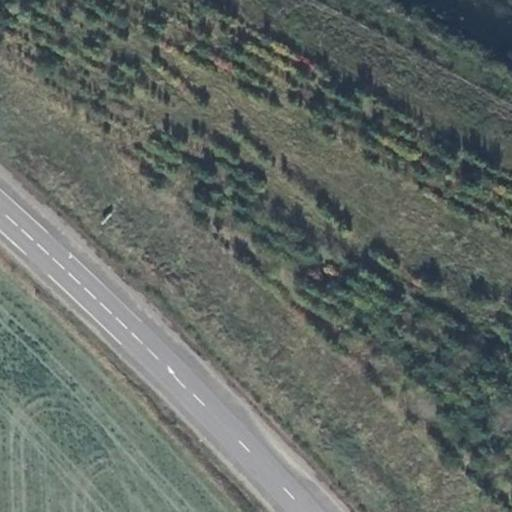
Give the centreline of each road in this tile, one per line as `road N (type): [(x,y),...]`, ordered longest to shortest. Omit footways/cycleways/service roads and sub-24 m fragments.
road 1 (tertiary): [(0,214),(303,511)]
road 2 (track): [(511,94),(341,0)]
